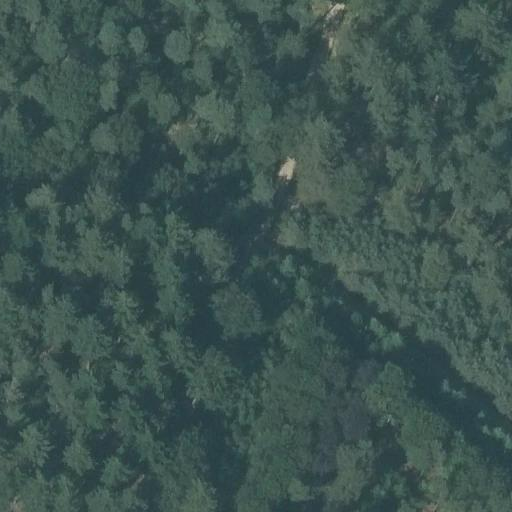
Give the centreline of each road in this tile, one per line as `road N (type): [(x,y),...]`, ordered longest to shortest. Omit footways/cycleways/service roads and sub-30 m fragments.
road 1 (track): [(511,422),(333,281),(248,254)]
road 2 (track): [(163,511),(248,254)]
road 3 (track): [(248,254),(335,0)]
road 4 (track): [(248,254),(0,188)]
